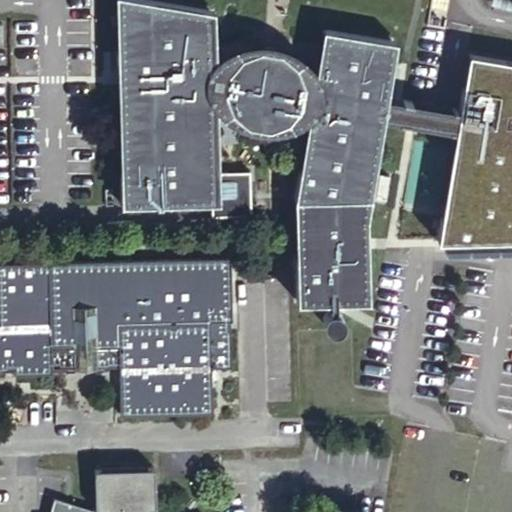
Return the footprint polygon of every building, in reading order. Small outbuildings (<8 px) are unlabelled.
[(397,82),(392,81),(399,42),(334,31),(325,87),(311,85),(302,64),(285,53),(264,50),(245,56),(232,72),(217,70),(215,11),(146,0),(125,0),(126,54),(122,54),(122,66),(123,67),(124,70),(126,73),(128,74),(131,75),(135,75),(135,87),(127,87),(129,178),(125,178),(125,207),(225,205),(224,176),(219,176),(217,93),(228,95),(236,115),(254,127),(274,129),(294,122),(308,106),(321,109),(310,172),(306,171),(300,201),(305,201),(378,199),(380,183),(376,182),(387,114),(379,112),(381,101),(384,101),(386,101),(387,101),(389,100),(390,100),(391,99),(392,98),(394,95),(395,94),(395,93),(397,82)] [(387,114),(392,114),(395,93),(395,94),(394,95),(392,98),(391,99),(390,100),(389,100),(387,101),(386,101),(384,101),(381,101),(379,112),(387,114)] [(378,199),(305,201),(307,260),(302,260),(304,304),(376,301),(375,291),(371,291),(368,219),(374,219),(378,199)] [(235,254),(50,257),(51,314),(234,310),(235,316),(236,316),(235,254)] [(52,327),(51,314),(50,257),(34,258),(25,258),(0,258),(0,372),(52,371),(51,362),(80,362),(80,343),(52,344),(52,327)] [(95,314),(95,326),(122,325),(122,341),(96,342),(96,362),(121,360),(122,408),(158,407),(158,412),(180,412),(180,406),(215,406),(214,364),(214,359),(236,359),(235,316),(234,310),(95,314)] [(51,314),(52,327),(95,326),(95,314),(51,314)] [(95,326),(52,327),(52,344),(80,343),(96,342),(122,341),(122,325),(95,326)] [(96,342),(80,343),(80,362),(96,362),(96,342)] [(157,511),(156,462),(97,463),(99,500),(122,499),(122,511),(157,511)]
